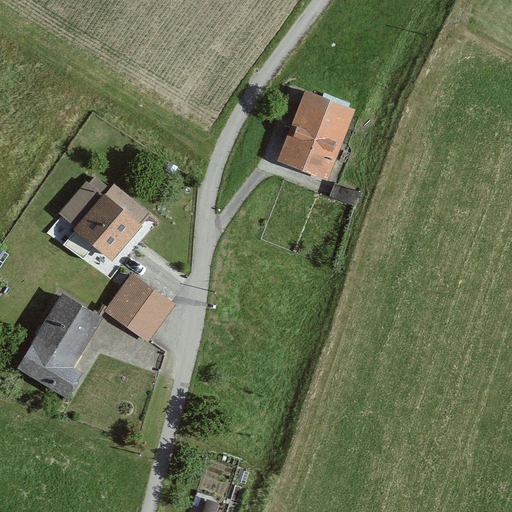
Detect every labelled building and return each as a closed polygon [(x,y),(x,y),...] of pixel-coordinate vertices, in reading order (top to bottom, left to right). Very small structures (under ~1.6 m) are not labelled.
[(351,114),(299,97),(274,163),(328,180),(351,114)] [(56,216),(109,261),(143,213),(90,172),(56,216)] [(171,307),(127,276),(100,316),(146,345),(171,307)] [(95,317),(54,292),(9,368),(64,399),(79,376),(66,368),(95,317)] [(203,490),(197,511),(219,511),(223,496),(203,490)]
